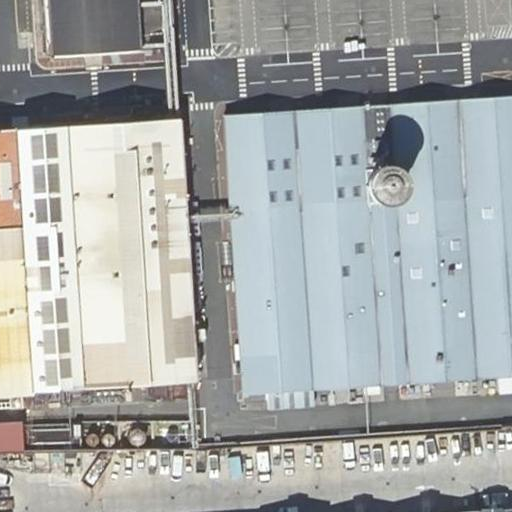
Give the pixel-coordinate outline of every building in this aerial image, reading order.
[(45,0),(49,56),(169,49),(165,0),(45,0)] [(267,390),(312,387),(328,386),(401,381),(493,375),(511,373),(511,96),(289,111),(275,111),(269,112),(224,113),(224,118),(243,392),(267,390)] [(177,116),(0,127),(0,393),(194,381),(177,116)] [(124,398),(123,384),(66,388),(67,401),(124,398)] [(184,398),(183,384),(146,387),(148,401),(184,398)] [(314,405),(312,387),(267,390),(268,408),(314,405)] [(129,439),(130,443),(132,444),(135,446),(138,446),(143,443),(145,441),(146,437),(143,431),(140,429),(135,428),(132,430),(129,435),(129,439)] [(161,437),(164,443),(166,444),(171,445),(176,443),(178,437),(175,430),(173,429),(168,428),(164,430),(161,435),(161,437)] [(64,429),(32,429),(32,440),(64,440),(64,429)] [(86,437),(87,444),(91,446),(96,445),(99,440),(98,437),(96,434),(93,433),(88,434),(86,437)] [(102,441),(102,443),(103,443),(105,445),(109,446),(112,444),(114,442),(114,439),(113,435),(107,433),(103,435),(102,441)]
